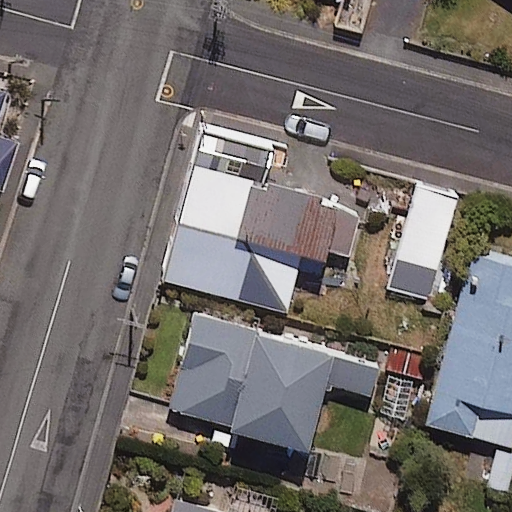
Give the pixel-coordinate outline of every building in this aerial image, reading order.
[(271,153),(204,135),(166,279),(288,311),(301,262),(321,267),(337,206),(263,186),(271,153)] [(0,185),(12,147),(0,142),(0,185)] [(511,449),(511,261),(474,250),(424,425),(511,449)] [(377,368),(197,315),(168,414),(304,454),(323,389),(367,401),(377,368)] [(213,511),(173,501),(170,511),(213,511)]
